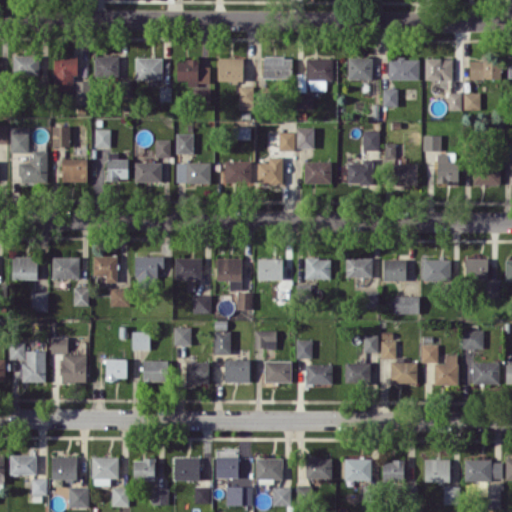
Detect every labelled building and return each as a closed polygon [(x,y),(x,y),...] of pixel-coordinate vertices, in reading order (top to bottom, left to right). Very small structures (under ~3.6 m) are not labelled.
[(38,76),(39,55),(13,54),(12,76),(38,76)] [(119,77),(118,54),(94,55),(95,78),(119,77)] [(79,55),(54,55),(53,90),(73,91),(73,73),(78,73),(79,55)] [(292,57),(263,56),(262,77),(292,77),(292,57)] [(372,57),(348,56),(347,78),(371,78),(372,57)] [(162,57),(135,57),(135,78),(162,78),(162,57)] [(243,81),(243,57),(218,57),(218,80),(243,81)] [(424,79),(452,79),(452,57),(424,57),(424,79)] [(332,58),(306,58),(307,90),(326,89),(326,79),(332,79),(332,58)] [(419,78),(419,58),(388,58),(388,78),(419,78)] [(209,66),(199,66),(199,59),(178,59),(177,84),(209,84),(209,66)] [(470,78),(501,78),(501,59),(469,59),(470,78)] [(75,104),(89,103),(88,79),(74,80),(75,104)] [(252,109),(253,85),(239,85),(238,108),(252,109)] [(159,99),(171,100),(171,86),(160,86),(159,99)] [(210,87),(195,87),(195,101),(210,101),(210,87)] [(398,105),(397,87),(382,87),(382,106),(398,105)] [(312,108),(312,91),(297,91),(297,108),(312,108)] [(461,91),(448,91),(448,109),(461,109),(461,91)] [(480,108),(480,91),(463,92),(464,109),(480,108)] [(7,123),(0,123),(0,130),(0,143),(8,142),(7,123)] [(52,146),(70,145),(69,125),(51,125),(52,146)] [(10,151),(28,151),(29,126),(10,126),(10,151)] [(314,147),(314,127),(297,126),(296,147),(314,147)] [(110,128),(95,128),(94,146),(110,146),(110,128)] [(378,130),(362,130),(362,149),(379,149),(378,130)] [(295,131),(278,131),(279,149),(295,149),(295,131)] [(175,152),(193,153),(193,133),(176,132),(175,152)] [(422,149),(441,149),(441,134),(422,134),(422,149)] [(155,156),(170,156),(170,138),(155,138),(155,156)] [(385,157),(395,157),(396,142),(385,142),(385,157)] [(47,149),(32,149),(32,161),(18,161),(19,183),(47,183),(47,149)] [(128,158),(118,158),(118,151),(107,151),(107,179),(128,179),(128,158)] [(437,152),(437,183),(457,184),(457,152),(437,152)] [(282,156),(269,156),(269,161),(257,162),(258,182),(283,182),(282,156)] [(87,181),(87,158),(62,157),(61,180),(87,181)] [(347,184),(373,183),(372,158),(361,158),(361,161),(346,162),(347,184)] [(224,183),(251,182),(251,160),(224,160),(224,183)] [(304,182),(331,182),(331,161),(304,160),(304,182)] [(161,161),(134,161),(135,181),(161,181),(161,161)] [(176,161),(176,182),(210,183),(210,161),(176,161)] [(395,184),(417,185),(417,162),(396,162),(395,184)] [(500,163),(474,162),(473,183),(500,183),(500,163)] [(12,278),(37,278),(37,256),(12,255),(12,278)] [(93,274),(106,275),(105,281),(116,282),(117,255),(93,255),(93,274)] [(134,278),(157,279),(157,267),(163,267),(163,255),(135,255),(134,278)] [(79,278),(79,256),(52,256),(52,277),(79,278)] [(201,279),(201,257),(175,256),(175,278),(201,279)] [(371,256),(345,257),(346,277),(372,276),(371,256)] [(242,257),(216,257),(216,279),(229,279),(229,289),(241,289),(242,257)] [(283,258),(258,257),(257,279),(282,279),(283,258)] [(330,278),(330,257),(305,257),(305,278),(330,278)] [(488,258),(465,257),(465,279),(487,279),(488,258)] [(406,258),(383,258),(383,279),(405,280),(406,258)] [(451,280),(451,259),(423,258),(423,279),(451,280)] [(74,304),(89,304),(88,287),(73,287),(74,304)] [(110,305),(130,305),(130,287),(110,287),(110,305)] [(48,310),(48,291),(31,291),(31,310),(48,310)] [(252,308),(252,291),(237,291),(237,308),(252,308)] [(378,291),(362,291),(362,307),(378,306),(378,291)] [(211,312),(212,294),(193,293),(193,312),(211,312)] [(394,313),(417,313),(418,294),(395,294),(394,313)] [(174,344),(191,344),(191,326),(173,326),(174,344)] [(214,353),(231,353),(231,329),(214,330),(214,353)] [(254,348),(276,347),(276,329),(254,330),(254,348)] [(483,348),(483,329),(462,329),(462,348),(483,348)] [(150,330),(132,330),(131,348),(149,348),(150,330)] [(363,351),(378,351),(378,333),(363,334),(363,351)] [(67,336),(51,336),(51,352),(68,352),(67,336)] [(312,357),(311,339),(296,339),(296,357),(312,357)] [(381,340),(380,357),(396,357),(396,340),(381,340)] [(10,358),(25,358),(24,341),(9,342),(10,358)] [(421,361),(438,362),(438,344),(421,343),(421,361)] [(46,380),(45,350),(26,350),(26,361),(22,361),(22,381),(46,380)] [(458,353),(445,354),(445,362),(433,362),(434,384),(458,384),(458,353)] [(86,381),(86,354),(62,354),(61,380),(86,381)] [(127,358),(105,358),(105,379),(127,378),(127,358)] [(142,380),(167,381),(168,359),(142,359),(142,380)] [(224,380),(249,381),(249,359),(224,359),(224,380)] [(291,381),(291,360),(264,360),(264,381),(291,381)] [(417,361),(391,360),(390,381),(417,382),(417,361)] [(209,361),(186,361),(186,382),(209,383),(209,361)] [(472,382),(499,382),(498,361),(472,361),(472,382)] [(370,362),(344,362),(344,380),(370,381),(370,362)] [(331,363),(306,363),(306,383),(332,382),(331,363)] [(10,473),(36,474),(36,454),(10,453),(10,473)] [(76,478),(77,455),(51,455),(51,478),(76,478)] [(237,456),(215,455),(215,476),(237,477),(237,456)] [(118,456),(92,456),(92,485),(110,485),(110,478),(119,477),(118,456)] [(174,479),(199,479),(199,456),(174,456),(174,479)] [(331,457),(306,456),(306,477),(331,478),(331,457)] [(371,479),(371,456),(343,457),(344,479),(371,479)] [(256,478),(281,478),(282,457),(256,457),(256,478)] [(424,481),(449,482),(450,458),(424,457),(424,481)] [(133,458),(133,479),(155,479),(155,458),(133,458)] [(502,459),(464,458),(464,479),(502,480),(502,459)] [(404,481),(403,460),(382,460),(383,481),(404,481)] [(47,494),(47,477),(31,477),(31,494),(47,494)] [(501,508),(500,482),(484,483),(485,508),(501,508)] [(209,485),(194,486),(195,503),(210,502),(209,485)] [(252,504),(252,485),(226,486),(226,504),(252,504)] [(444,502),(459,503),(459,486),(444,485),(444,502)] [(89,486),(69,486),(69,506),(89,506),(89,486)] [(111,505),(128,505),(129,486),(112,486),(111,505)] [(291,504),(290,486),(272,486),(273,505),(291,504)] [(151,503),(168,504),(168,487),(151,487),(151,503)]
